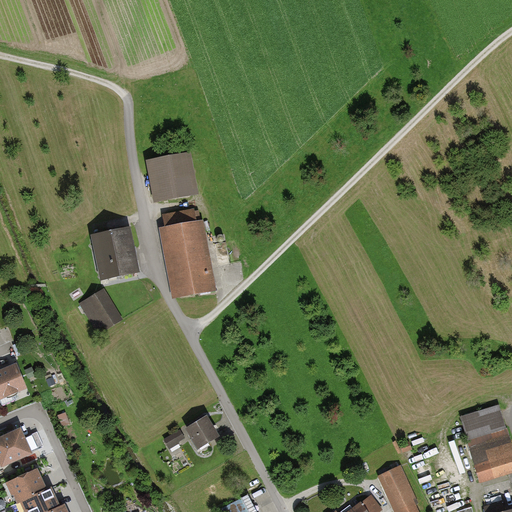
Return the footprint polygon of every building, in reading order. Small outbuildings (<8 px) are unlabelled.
[(201,154),(154,162),(161,203),(208,195),(201,154)] [(206,221),(163,231),(179,301),(222,291),(206,221)] [(130,230),(95,237),(103,278),(108,278),(138,272),(130,230)] [(108,291),(84,305),(101,334),(125,321),(108,291)] [(0,308),(0,332),(10,329),(2,307),(0,308)] [(23,365),(0,373),(0,395),(29,385),(23,365)] [(464,419),(484,485),(511,476),(511,422),(507,406),(464,419)] [(199,447),(221,434),(208,413),(186,426),(199,447)] [(21,425),(0,434),(0,461),(2,465),(33,451),(21,425)] [(164,437),(173,452),(183,446),(175,431),(164,437)] [(421,484),(432,479),(422,456),(411,461),(421,484)] [(38,466),(6,480),(12,493),(14,492),(18,501),(20,500),(48,487),(38,466)] [(423,511),(405,471),(384,480),(397,511),(423,511)] [(53,485),(48,487),(20,500),(25,510),(28,509),(28,511),(44,511),(62,504),(53,485)] [(257,511),(248,493),(222,508),(223,511),(257,511)] [(380,511),(384,510),(371,493),(346,511),(337,511),(336,510),(333,511),(380,511)] [(453,502),(455,509),(458,508),(459,511),(474,511),(470,497),(453,502)] [(71,511),(67,502),(62,504),(44,511),(71,511)]
